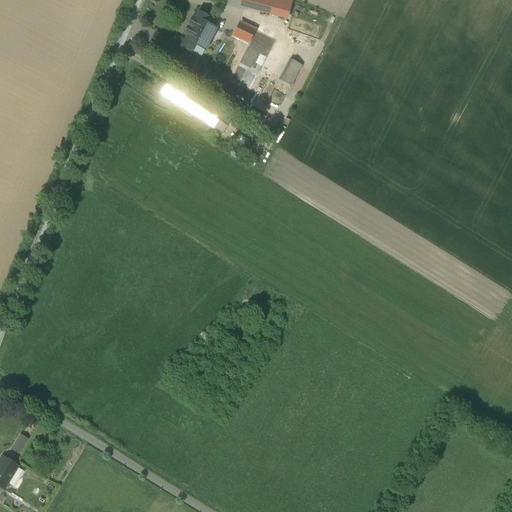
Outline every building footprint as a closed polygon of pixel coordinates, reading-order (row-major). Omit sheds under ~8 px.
[(285,0),(241,0),(240,8),(286,21),(291,1),(285,0)] [(192,20),(184,35),(187,37),(182,48),(191,52),(194,45),(205,51),(215,30),(205,25),(208,19),(199,14),(195,21),(192,20)] [(255,31),(240,24),(233,37),(248,45),(237,67),(258,77),(275,43),(254,33),(255,31)] [(155,34),(149,47),(163,54),(170,42),(155,34)] [(279,80),(290,86),(300,66),(289,60),(279,80)] [(213,83),(205,78),(202,83),(210,88),(213,83)] [(222,116),(184,91),(176,103),(214,128),(222,116)] [(0,456),(0,485),(5,488),(20,465),(2,454),(0,456)]
